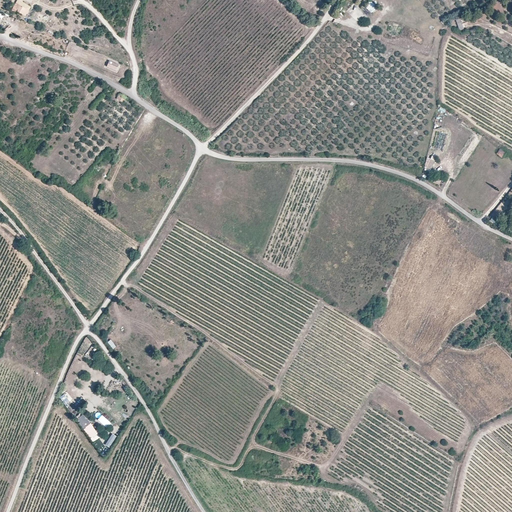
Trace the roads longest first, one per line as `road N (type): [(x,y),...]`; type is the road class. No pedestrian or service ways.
road 1 (unclassified): [(203,149),(224,158),(379,166),(414,178),(511,239)]
road 2 (unclassified): [(0,37),(101,76),(203,149)]
road 3 (unclassified): [(89,328),(144,404),(202,511)]
road 4 (unclassified): [(89,328),(203,149)]
road 5 (track): [(203,149),(337,0)]
road 6 (unclassified): [(9,511),(89,328)]
road 7 (track): [(166,447),(234,469),(271,396)]
road 8 (track): [(89,328),(0,210)]
